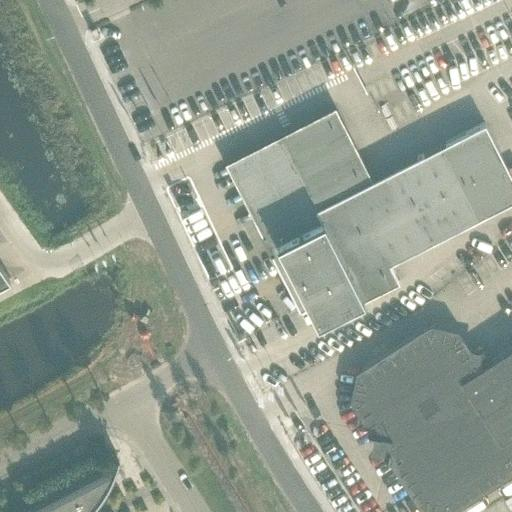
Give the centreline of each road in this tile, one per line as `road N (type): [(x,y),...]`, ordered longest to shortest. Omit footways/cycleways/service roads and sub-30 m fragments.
road 1 (unclassified): [(212,351),(49,0)]
road 2 (unknown): [(511,213),(363,311),(281,344)]
road 3 (unknown): [(316,386),(511,277)]
road 4 (unknown): [(189,159),(281,344)]
road 5 (unknown): [(343,88),(511,4)]
road 6 (unclassified): [(302,511),(212,351)]
road 7 (unknown): [(189,159),(343,88)]
road 8 (unknown): [(343,88),(373,133),(388,135),(475,88)]
road 9 (unknown): [(316,386),(394,511)]
road 10 (unclassified): [(0,463),(128,404)]
road 11 (unclassified): [(187,511),(128,404)]
